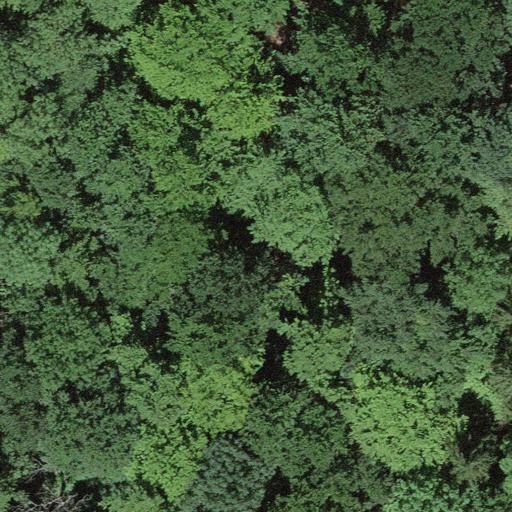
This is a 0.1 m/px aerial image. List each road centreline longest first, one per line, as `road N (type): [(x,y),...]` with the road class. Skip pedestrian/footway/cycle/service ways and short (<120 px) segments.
road 1 (track): [(310,0),(485,154),(511,189)]
road 2 (track): [(485,154),(492,0)]
